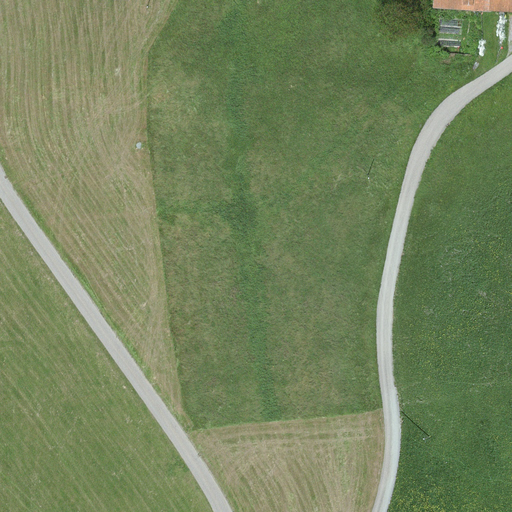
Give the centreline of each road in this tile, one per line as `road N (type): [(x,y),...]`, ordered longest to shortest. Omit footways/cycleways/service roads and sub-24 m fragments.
road 1 (track): [(380,511),(393,441),(385,314),(413,171),(441,116),(511,64)]
road 2 (unclassified): [(222,511),(0,182)]
